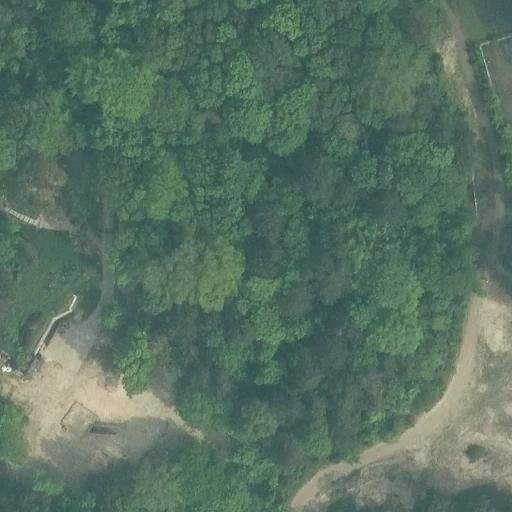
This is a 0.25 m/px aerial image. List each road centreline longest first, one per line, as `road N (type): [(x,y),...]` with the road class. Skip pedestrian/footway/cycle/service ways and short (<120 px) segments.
road 1 (track): [(488,270),(277,171),(229,109)]
road 2 (track): [(229,109),(166,140),(125,182),(111,226)]
road 3 (track): [(229,109),(109,0)]
road 4 (track): [(62,350),(100,289),(111,226)]
